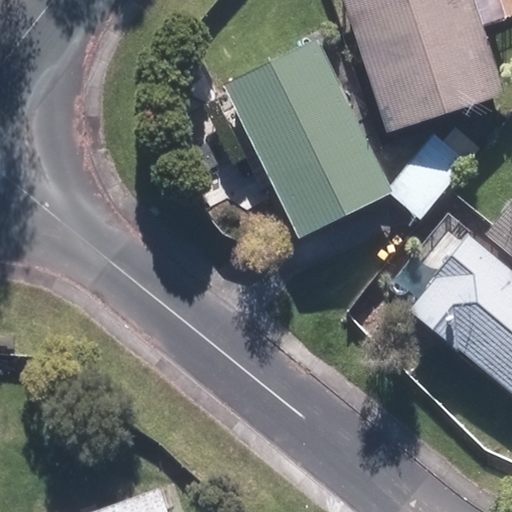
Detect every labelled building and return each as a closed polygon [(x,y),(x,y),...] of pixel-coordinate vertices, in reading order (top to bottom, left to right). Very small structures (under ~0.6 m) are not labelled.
[(356,0),(396,115),(500,79),(472,0),(356,0)] [(388,183),(319,35),(235,73),(304,222),(388,183)] [(460,171),(431,144),(380,199),(410,226),(460,171)] [(511,207),(494,230),(511,244),(511,207)] [(511,269),(467,232),(414,296),(511,376),(511,269)] [(183,511),(172,479),(72,511),(183,511)]
